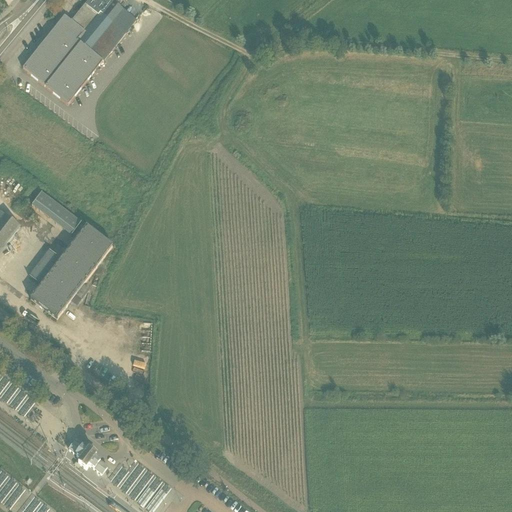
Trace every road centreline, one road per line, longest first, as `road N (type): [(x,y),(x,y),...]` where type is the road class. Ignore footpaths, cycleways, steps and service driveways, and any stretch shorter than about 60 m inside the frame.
road 1 (track): [(243,51),(511,59)]
road 2 (unclassified): [(67,396),(123,434),(116,458),(80,433)]
